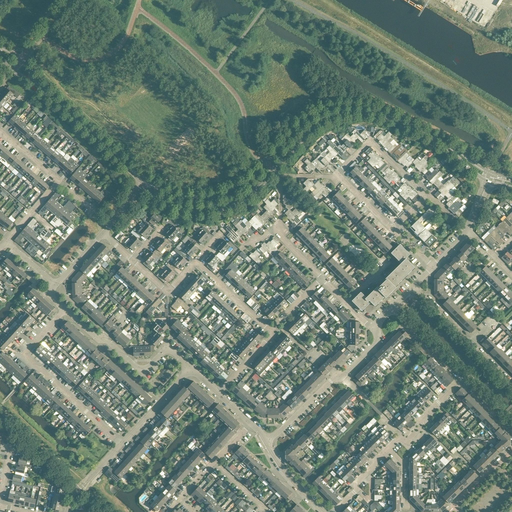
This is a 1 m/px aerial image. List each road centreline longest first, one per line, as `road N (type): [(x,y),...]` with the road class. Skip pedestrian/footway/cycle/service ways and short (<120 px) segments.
road 1 (tertiary): [(148,183),(166,203),(216,210),(249,196),(324,121),(350,112),(389,116)]
road 2 (tertiary): [(389,116),(358,103),(325,107),(221,193),(184,195),(148,183)]
road 3 (residential): [(121,443),(25,357),(64,309)]
road 4 (residential): [(190,367),(163,350),(141,369),(64,309)]
road 5 (tertiary): [(146,181),(39,84)]
road 6 (residential): [(511,378),(416,284)]
road 7 (unclassified): [(423,198),(371,141),(337,174)]
